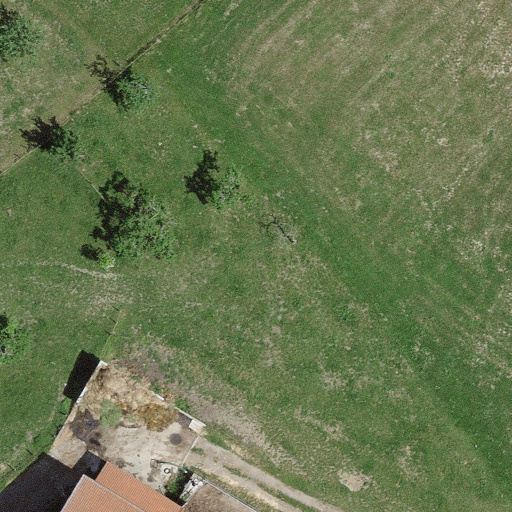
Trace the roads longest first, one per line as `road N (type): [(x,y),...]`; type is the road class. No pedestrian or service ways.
road 1 (track): [(317,511),(194,454),(157,449)]
road 2 (track): [(3,511),(91,456),(157,449)]
